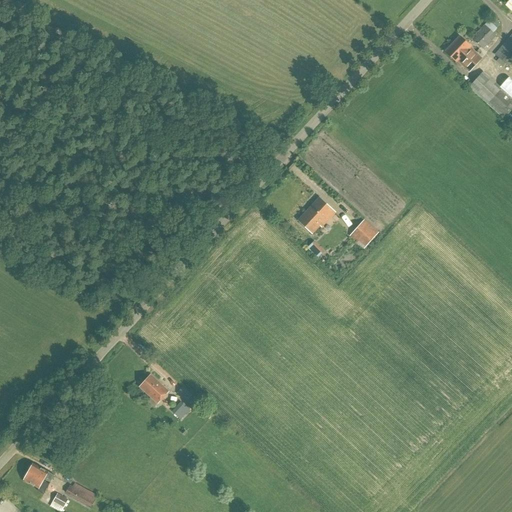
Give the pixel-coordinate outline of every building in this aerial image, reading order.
[(496,31),(504,26),(500,21),(493,26),(496,31)] [(483,49),(496,36),(484,25),(472,38),(483,49)] [(511,34),(495,55),(509,68),(511,64),(511,34)] [(469,73),(482,59),(470,48),(471,47),(460,37),(445,52),(456,62),(457,61),(469,73)] [(504,120),(511,110),(511,98),(483,72),(468,88),(504,120)] [(322,228),(336,213),(319,197),(297,221),(312,235),(320,227),(322,228)] [(363,250),(379,233),(364,220),(349,237),(363,250)] [(150,375),(140,387),(151,397),(150,397),(147,401),(154,407),(157,404),(161,400),(165,396),(169,392),(169,391),(151,375),(150,375)] [(194,407),(199,401),(194,396),(183,386),(176,394),(187,404),(189,402),(194,407)] [(181,402),(172,411),(180,419),(189,410),(181,402)] [(172,413),(162,423),(176,436),(186,425),(181,420),(180,420),(172,413)] [(60,454),(67,446),(61,440),(54,449),(60,454)] [(48,472),(33,463),(32,465),(30,465),(29,468),(29,469),(26,474),(25,474),(24,477),(24,478),(23,480),(38,489),(37,491),(43,495),(47,489),(54,492),(55,490),(48,485),(49,484),(44,481),(45,479),(50,482),(54,476),(48,472)] [(98,496),(76,484),(74,487),(70,485),(65,494),(91,508),(98,496)] [(59,511),(61,511),(68,500),(57,494),(50,507),(59,511)]
